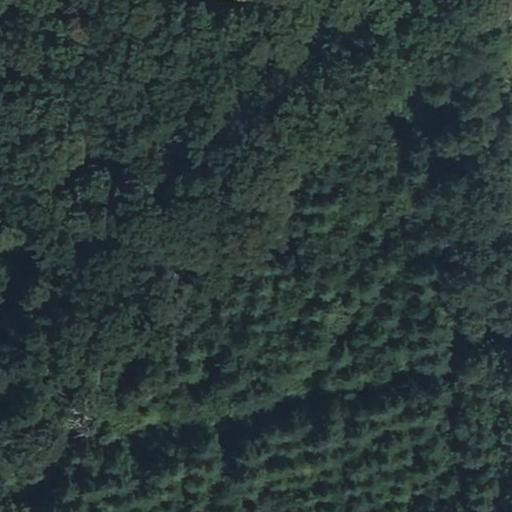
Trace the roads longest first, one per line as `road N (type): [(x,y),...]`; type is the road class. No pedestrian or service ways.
road 1 (track): [(426,0),(450,349),(0,432)]
road 2 (track): [(450,349),(476,511)]
